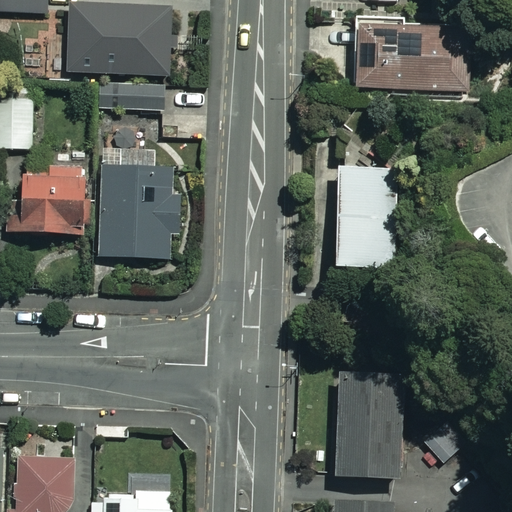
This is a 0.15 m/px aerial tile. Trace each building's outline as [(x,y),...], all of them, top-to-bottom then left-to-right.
[(44,0),(0,0),(0,15),(44,16),(44,0)] [(169,14),(66,10),(64,77),(166,81),(169,14)] [(468,23),(353,22),(353,81),(468,82),(468,23)] [(163,90),(98,87),(97,112),(162,114),(163,90)] [(0,152),(31,152),(31,90),(0,89),(0,152)] [(205,138),(206,99),(166,98),(165,137),(205,138)] [(80,172),(18,170),(17,205),(3,205),(2,239),(78,241),(80,172)] [(383,306),(388,172),(335,170),(330,304),(383,306)] [(172,173),(99,172),(97,262),(169,263),(169,234),(182,234),(183,197),(172,197),(172,173)] [(397,389),(334,386),(331,484),(393,486),(397,389)] [(70,511),(70,462),(15,463),(15,511),(70,511)] [(133,506),(133,499),(106,498),(106,505),(90,505),(89,511),(168,511),(169,495),(146,494),(145,506),(133,506)]
